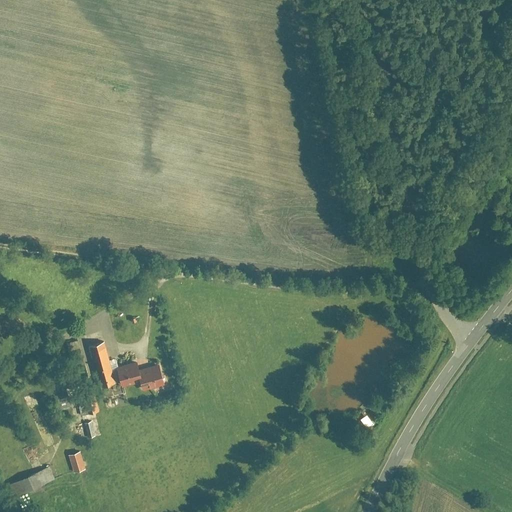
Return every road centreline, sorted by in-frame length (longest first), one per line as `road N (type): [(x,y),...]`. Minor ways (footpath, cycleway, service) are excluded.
road 1 (residential): [(472,341),(436,294),(370,0)]
road 2 (track): [(433,281),(301,290),(177,274)]
road 3 (tertiary): [(371,511),(415,424),(472,341)]
road 4 (track): [(177,274),(0,245)]
road 5 (track): [(177,274),(63,338)]
road 6 (track): [(103,313),(115,348),(142,345),(154,285)]
